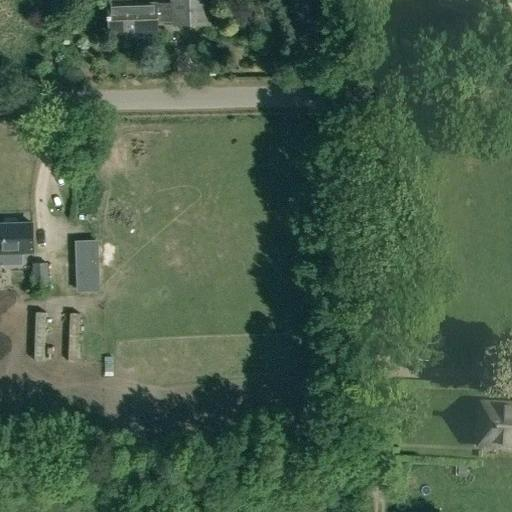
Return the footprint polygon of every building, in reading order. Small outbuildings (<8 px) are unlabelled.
[(168,0),(169,4),(156,4),(107,6),(110,41),(158,38),(158,26),(172,26),(171,27),(209,26),(208,0),(168,0)] [(0,252),(32,253),(33,225),(0,224),(0,252)] [(97,240),(76,241),(77,292),(99,291),(97,240)] [(49,294),(47,262),(31,263),(34,295),(49,294)] [(111,337),(119,337),(118,315),(110,315),(111,337)] [(511,404),(482,403),(480,444),(511,445),(511,404)]
